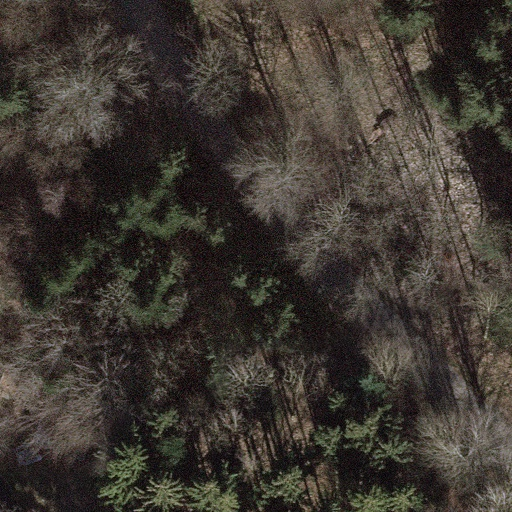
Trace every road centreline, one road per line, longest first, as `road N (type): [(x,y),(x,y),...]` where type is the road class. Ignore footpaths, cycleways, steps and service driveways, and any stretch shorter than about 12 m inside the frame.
road 1 (track): [(132,0),(250,191),(310,263),(511,466)]
road 2 (track): [(250,191),(439,0)]
road 3 (track): [(167,62),(17,168),(0,190)]
